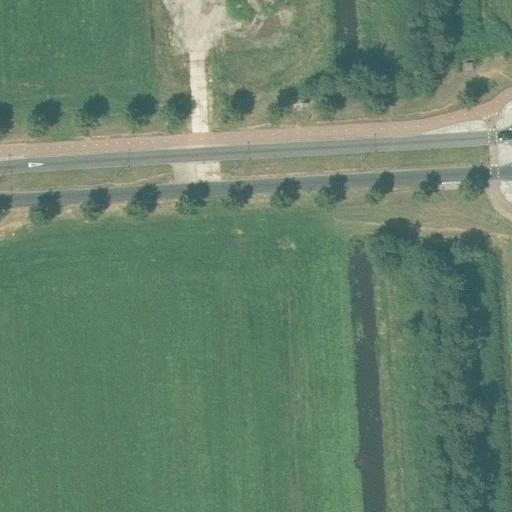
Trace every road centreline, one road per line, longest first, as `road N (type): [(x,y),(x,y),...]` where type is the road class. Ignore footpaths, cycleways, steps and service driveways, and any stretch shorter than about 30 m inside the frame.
road 1 (tertiary): [(511,136),(0,169)]
road 2 (tertiary): [(0,200),(511,172)]
